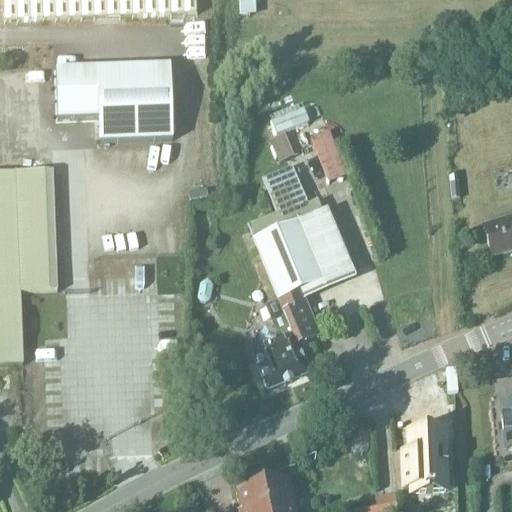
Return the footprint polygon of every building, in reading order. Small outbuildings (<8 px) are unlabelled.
[(3,0),(4,24),(196,18),(195,0),(3,0)] [(236,0),(236,12),(256,13),(256,0),(236,0)] [(170,69),(55,73),(57,123),(98,122),(99,146),(172,143),(170,69)] [(29,74),(9,74),(10,84),(29,83),(29,74)] [(282,231),(252,244),(277,304),(300,294),(351,272),(326,212),(322,214),(317,203),(307,207),(291,169),(261,182),(282,231)] [(50,172),(0,173),(0,356),(19,356),(17,294),(54,293),(50,172)] [(511,220),(483,230),(492,259),(511,252),(511,220)] [(266,348),(251,354),(267,393),(308,376),(296,348),(319,339),(304,304),(300,294),(277,304),(289,332),(276,337),(274,334),(270,331),(266,332),(262,335),(261,339),(261,343),(264,347),(266,348)] [(511,404),(500,406),(504,452),(511,451),(511,404)] [(413,453),(405,453),(406,486),(414,486),(414,492),(448,491),(446,431),(412,432),(413,453)] [(240,511),(238,511),(293,511),(288,482),(236,493),(240,511)]
